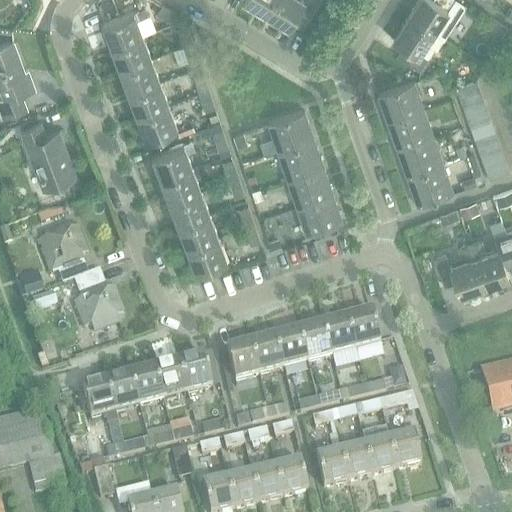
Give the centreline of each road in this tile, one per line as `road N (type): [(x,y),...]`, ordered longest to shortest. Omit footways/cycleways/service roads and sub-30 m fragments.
road 1 (residential): [(175,317),(160,301),(62,43),(59,20),(69,0)]
road 2 (residential): [(382,250),(175,317)]
road 3 (residential): [(382,250),(388,223),(333,68)]
road 4 (residential): [(489,511),(425,331)]
road 5 (residential): [(333,68),(304,71),(188,0)]
road 6 (residential): [(66,366),(165,330),(175,317)]
